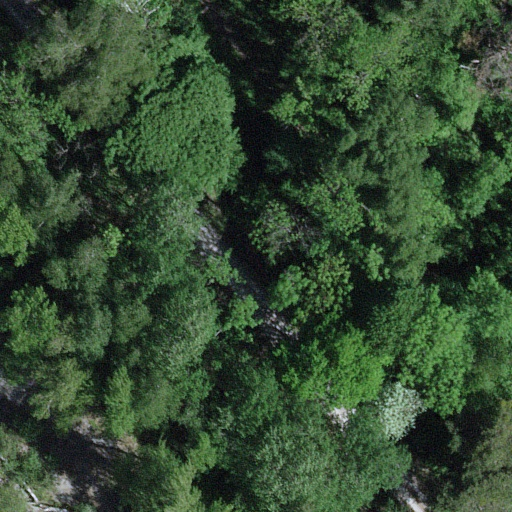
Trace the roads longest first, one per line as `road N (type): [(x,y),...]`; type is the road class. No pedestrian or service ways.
road 1 (track): [(430,511),(12,0)]
road 2 (unknown): [(511,417),(203,0)]
